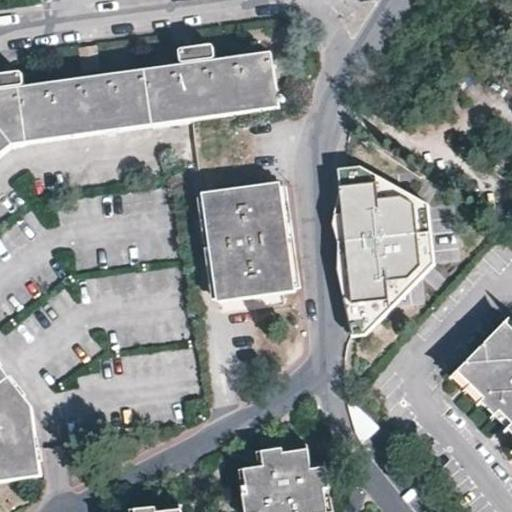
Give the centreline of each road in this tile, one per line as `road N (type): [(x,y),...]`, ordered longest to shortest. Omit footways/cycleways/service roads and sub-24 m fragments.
road 1 (residential): [(57,511),(296,394),(315,373),(329,344),(309,150),(392,0)]
road 2 (residential): [(0,29),(221,0)]
